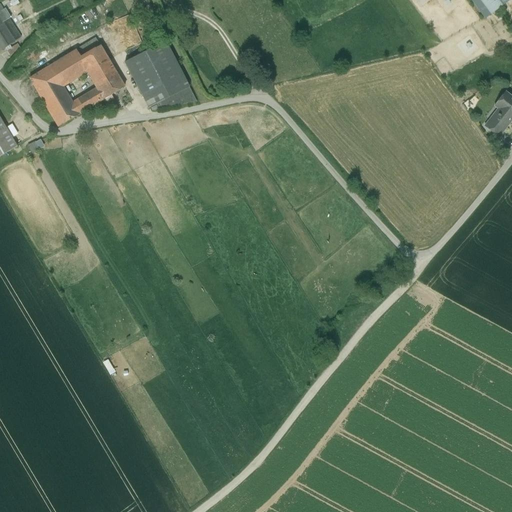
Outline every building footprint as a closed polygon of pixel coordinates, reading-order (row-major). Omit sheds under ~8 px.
[(15,42),(0,19),(0,51),(0,52),(15,42)] [(22,34),(31,29),(27,22),(18,27),(22,34)] [(98,40),(78,51),(83,58),(102,47),(98,40)] [(165,42),(124,63),(148,109),(156,105),(159,110),(197,102),(165,42)] [(102,47),(83,58),(80,60),(88,73),(95,85),(117,72),(102,47)] [(78,51),(52,67),(64,88),(88,73),(80,60),(83,58),(78,51)] [(64,88),(52,67),(31,79),(58,128),(80,115),(75,106),(64,88)] [(117,72),(95,85),(99,92),(104,101),(126,88),(117,72)] [(99,92),(82,102),(87,111),(104,101),(99,92)] [(511,98),(505,93),(494,108),(499,112),(491,123),(489,121),(485,127),(498,138),(511,121),(511,98)] [(82,102),(75,106),(80,115),(87,111),(82,102)] [(0,157),(17,148),(0,119),(0,157)] [(31,153),(45,148),(42,139),(28,144),(31,153)]
